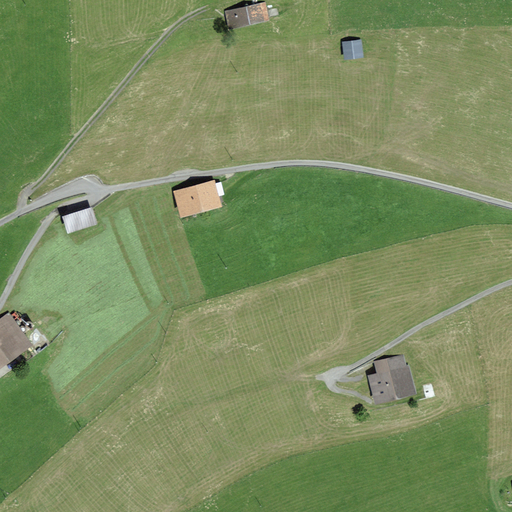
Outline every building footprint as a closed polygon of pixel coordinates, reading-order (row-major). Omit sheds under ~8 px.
[(261,20),(259,11),(263,10),(262,4),(230,13),(233,26),(261,20)] [(346,44),(348,57),(360,54),(358,42),(346,44)] [(177,194),(182,213),(223,202),(220,191),(223,190),(221,183),(214,185),(213,184),(177,194)] [(91,208),(78,213),(82,227),(95,222),(91,208)] [(69,231),(82,227),(78,213),(65,217),(69,231)] [(0,360),(27,342),(8,315),(0,321),(0,360)] [(411,390),(407,369),(371,376),(375,397),(411,390)]
